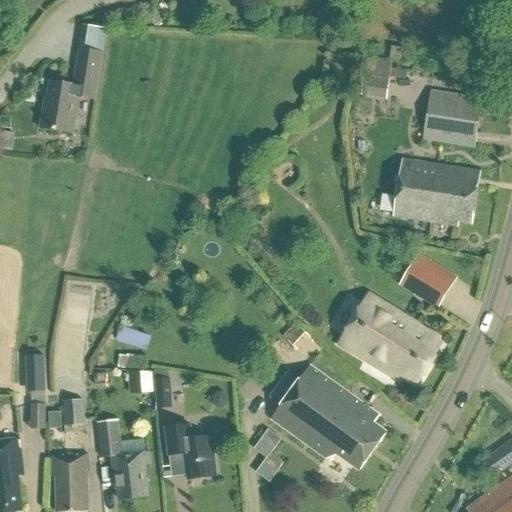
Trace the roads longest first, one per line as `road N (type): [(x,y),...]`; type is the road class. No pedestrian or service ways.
road 1 (tertiary): [(395,511),(466,383),(511,262)]
road 2 (residential): [(0,91),(47,30),(99,0)]
